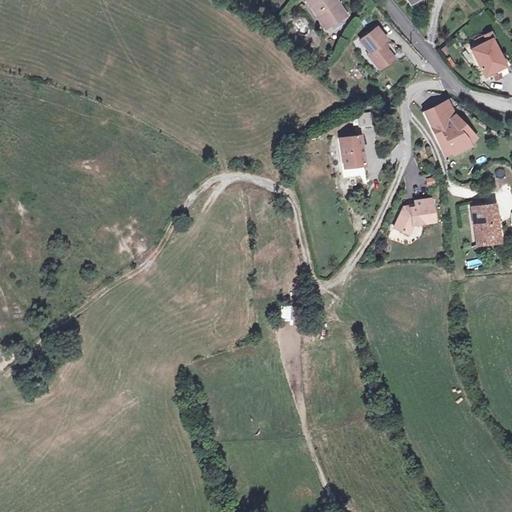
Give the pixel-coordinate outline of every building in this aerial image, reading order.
[(334,2),(336,1),(335,0),(306,0),(326,29),(343,17),(334,2)] [(334,2),(343,17),(346,16),(336,1),(334,2)] [(380,70),(397,56),(387,44),(388,42),(376,27),(362,39),(374,53),(370,57),(380,70)] [(486,41),(470,50),(485,77),(505,66),(491,40),(495,38),(491,31),(483,35),(486,41)] [(448,116),(450,121),(457,113),(450,99),(441,103),(448,116)] [(450,121),(448,116),(441,103),(423,113),(441,150),(449,146),(453,154),(464,149),(470,146),(467,138),(473,133),(457,113),(450,121)] [(358,128),(372,125),(370,112),(356,115),(358,128)] [(470,146),(476,137),(473,133),(467,138),(470,146)] [(340,139),(345,167),(364,164),(359,136),(340,139)] [(449,146),(441,150),(445,158),(453,154),(449,146)] [(425,179),(427,186),(436,184),(434,177),(425,179)] [(430,199),(414,202),(415,207),(410,208),(410,206),(403,207),(394,228),(408,234),(413,224),(434,221),(430,199)] [(498,228),(495,204),(471,207),(474,224),(476,224),(478,245),(500,242),(498,228)] [(498,228),(500,242),(507,241),(505,227),(498,228)] [(480,258),(466,261),(468,269),(482,265),(480,258)] [(281,321),(296,321),(296,306),(281,306),(281,321)]
